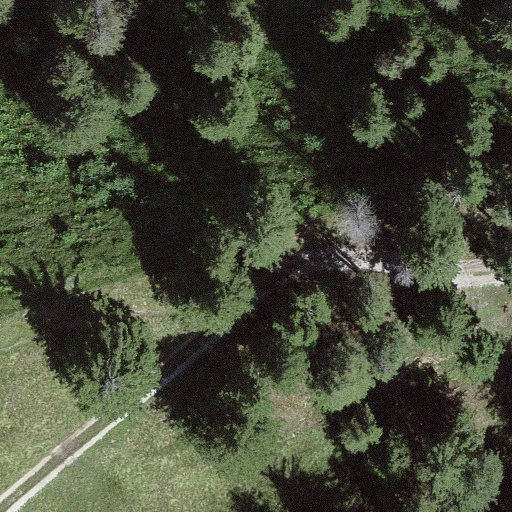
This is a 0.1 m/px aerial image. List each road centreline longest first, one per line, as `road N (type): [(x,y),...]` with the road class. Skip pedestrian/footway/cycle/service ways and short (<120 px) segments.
road 1 (track): [(295,261),(1,511)]
road 2 (track): [(511,263),(468,274),(357,255),(295,261)]
